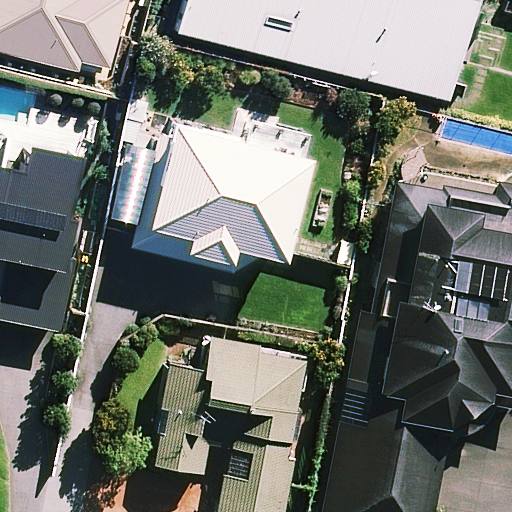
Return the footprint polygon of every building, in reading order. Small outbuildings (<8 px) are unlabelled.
[(0,0),(0,51),(105,78),(124,0),(0,0)] [(185,0),(177,33),(446,100),(470,0),(185,0)] [(305,155),(161,119),(129,247),(187,262),(190,252),(225,261),(229,245),(279,258),(305,155)] [(66,160),(22,149),(12,188),(0,185),(0,326),(65,338),(75,279),(59,261),(53,214),(66,160)] [(511,185),(432,170),(429,188),(388,180),(368,287),(360,286),(317,511),(428,511),(446,420),(471,403),(498,408),(511,410),(511,185)] [(278,511),(300,354),(169,336),(152,465),(200,471),(204,443),(219,445),(209,511),(278,511)]
